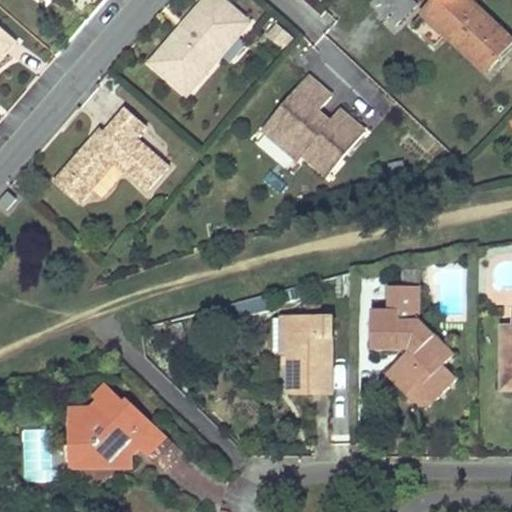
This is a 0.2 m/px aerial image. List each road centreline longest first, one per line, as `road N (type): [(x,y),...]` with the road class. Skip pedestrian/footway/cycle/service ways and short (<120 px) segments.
road 1 (residential): [(147,0),(0,171)]
road 2 (residential): [(511,472),(320,472)]
road 3 (residential): [(283,0),(312,23),(332,70),(376,111)]
